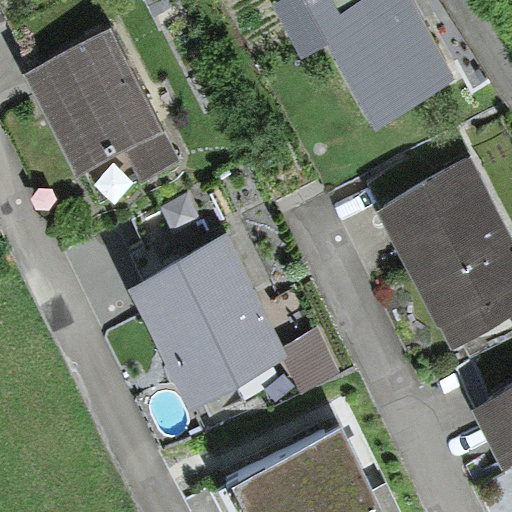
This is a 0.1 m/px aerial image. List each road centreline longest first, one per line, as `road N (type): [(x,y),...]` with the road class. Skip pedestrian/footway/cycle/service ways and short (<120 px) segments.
road 1 (residential): [(0,174),(162,511)]
road 2 (residential): [(318,227),(455,511)]
